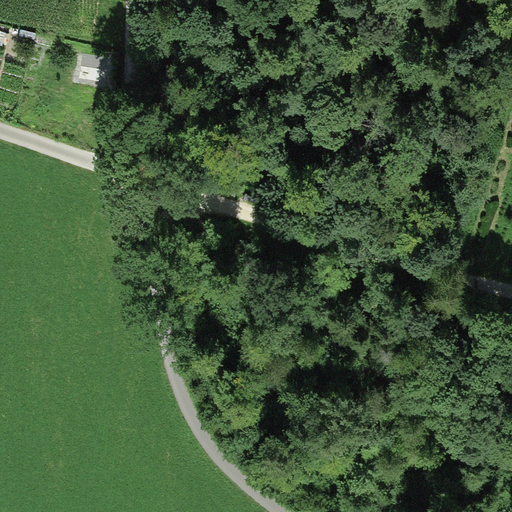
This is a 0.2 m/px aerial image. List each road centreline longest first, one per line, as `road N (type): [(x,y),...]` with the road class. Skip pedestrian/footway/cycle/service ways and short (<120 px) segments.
road 1 (track): [(511,292),(156,181),(134,0)]
road 2 (residential): [(287,511),(204,433),(175,360),(156,181)]
road 3 (residential): [(0,131),(156,181)]
